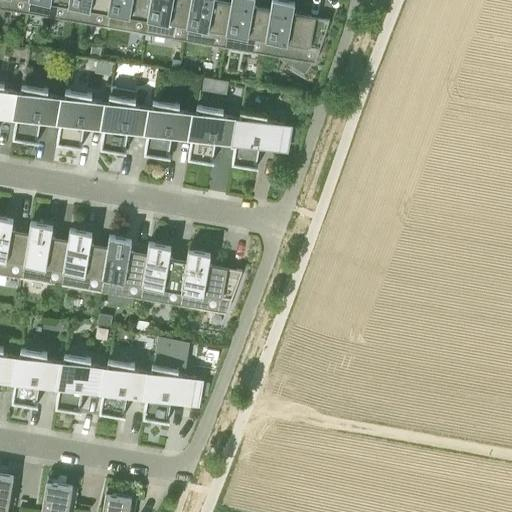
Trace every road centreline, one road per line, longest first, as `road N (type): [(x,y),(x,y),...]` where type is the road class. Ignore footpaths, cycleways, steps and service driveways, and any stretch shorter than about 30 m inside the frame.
road 1 (residential): [(0,435),(187,460),(280,218)]
road 2 (residential): [(280,218),(0,169)]
road 3 (track): [(511,454),(250,400)]
road 4 (residential): [(280,218),(356,0)]
